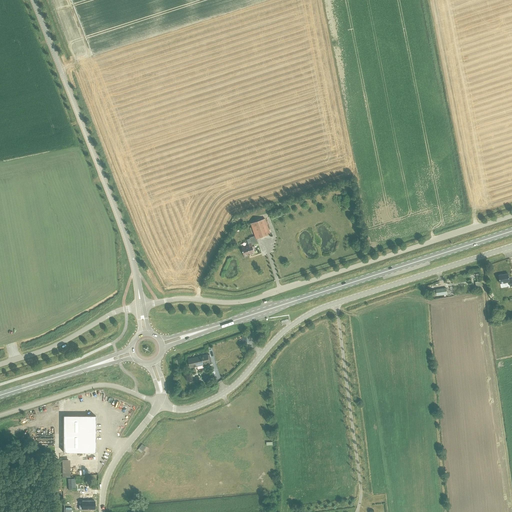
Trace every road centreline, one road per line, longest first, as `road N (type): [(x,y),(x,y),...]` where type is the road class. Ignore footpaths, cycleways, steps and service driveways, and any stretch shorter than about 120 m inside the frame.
road 1 (unclassified): [(158,403),(185,409),(225,392),(280,334),(319,308),(511,246)]
road 2 (unclassified): [(140,306),(183,297),(243,301),(511,215)]
road 3 (primary): [(162,343),(511,230)]
road 4 (tertiary): [(140,306),(125,232),(36,0)]
road 5 (unclassified): [(0,415),(94,385),(158,403)]
road 6 (unclassified): [(0,364),(140,306)]
road 7 (primary): [(0,395),(132,352)]
road 8 (unclassified): [(102,511),(108,473),(158,403)]
